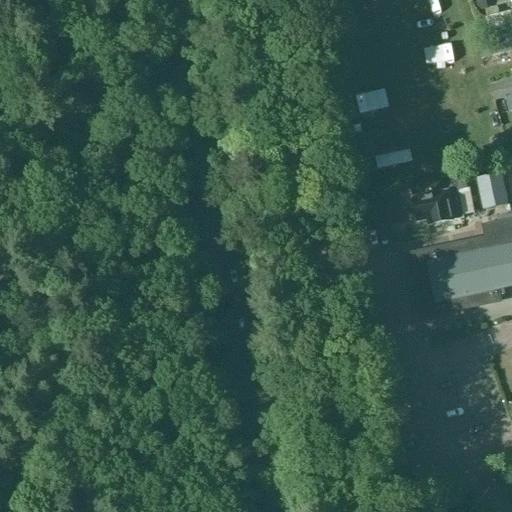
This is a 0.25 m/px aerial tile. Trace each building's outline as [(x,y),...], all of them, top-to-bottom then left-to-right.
[(491,16),(495,29),(507,25),(503,12),(491,16)] [(414,21),(414,36),(431,35),(431,21),(414,21)] [(511,75),(492,78),(494,93),(511,90),(511,75)] [(511,93),(500,97),(506,117),(511,115),(511,93)] [(366,118),(367,134),(398,133),(397,116),(366,118)] [(386,157),(389,177),(412,174),(409,153),(386,157)] [(501,174),(475,179),(482,212),(508,207),(501,174)] [(451,222),(451,221),(464,219),(458,192),(467,190),(465,181),(444,185),(446,194),(412,201),(413,205),(411,206),(413,217),(415,216),(416,220),(428,218),(430,226),(451,222)] [(511,286),(511,217),(480,224),(483,236),(405,252),(414,294),(422,292),(423,298),(497,282),(499,289),(511,286)] [(506,391),(511,388),(511,362),(497,368),(506,391)]
